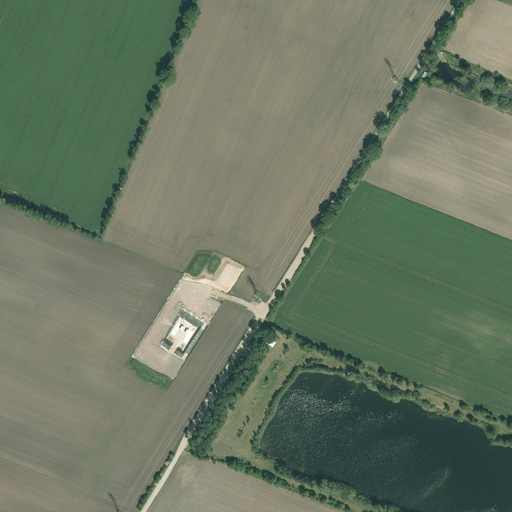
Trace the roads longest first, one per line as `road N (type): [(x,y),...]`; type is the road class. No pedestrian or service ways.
road 1 (track): [(143,511),(315,231)]
road 2 (unclassified): [(461,0),(315,231)]
